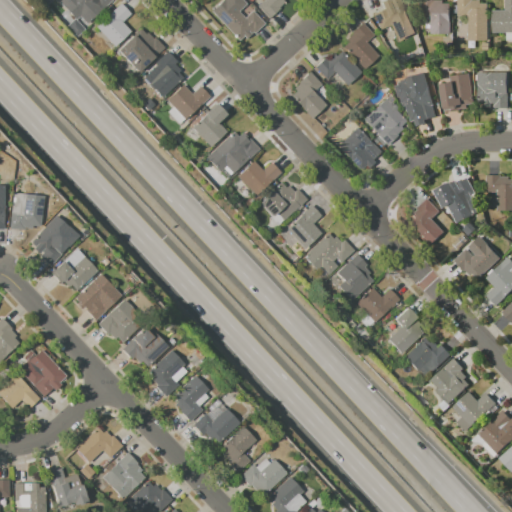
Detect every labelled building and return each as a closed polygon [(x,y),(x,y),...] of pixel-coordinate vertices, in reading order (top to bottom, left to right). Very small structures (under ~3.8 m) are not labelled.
[(83,17),(70,2),(72,0),(116,0),(104,12),(96,4),(83,17)] [(267,0),(286,0),(285,1),(287,3),(281,9),(282,10),(271,20),(260,8),(268,1),(267,0)] [(423,17),(422,0),(437,0),(437,2),(445,1),(445,5),(453,5),(453,36),(433,36),(433,17),(423,17)] [(460,17),(460,0),(474,0),(474,2),(482,2),(482,5),(490,5),(490,42),(470,42),(470,17),(460,17)] [(508,0),(511,0),(511,42),(509,42),(509,34),(495,34),(495,12),(508,12),(508,0)] [(220,20),(234,6),(236,8),(243,1),(253,12),(246,19),(247,20),(255,13),(267,25),(256,35),(254,34),(248,40),(246,37),(241,42),(220,20)] [(123,5),(133,16),(124,24),(133,33),(117,48),(98,29),(123,5)] [(418,35),(400,43),(392,27),(383,31),(376,16),(389,10),(389,11),(396,7),(398,10),(405,7),(418,35)] [(364,25),(376,37),(368,44),(381,57),(367,71),(345,49),(351,43),(349,41),(355,36),(354,35),(364,25)] [(157,39),(167,50),(140,74),(120,52),(136,37),(142,31),(143,32),(143,31),(148,36),(150,34),(155,40),(157,39)] [(169,53),(179,64),(177,66),(183,72),(180,74),(185,79),(164,99),(151,85),(152,85),(146,79),(159,67),(157,65),(169,53)] [(317,69),(327,59),(330,62),(336,56),(338,58),(343,53),(363,74),(349,87),(337,74),(329,81),(317,69)] [(312,74),(323,86),(316,93),(328,107),(314,120),(291,95),(303,84),(302,83),(312,74)] [(399,99),(395,88),(399,86),(399,85),(402,84),(401,82),(426,74),(436,106),(435,107),(438,118),(427,122),(428,125),(419,128),(417,122),(413,123),(410,114),(408,115),(406,108),(404,108),(403,105),(402,105),(400,98),(399,99)] [(480,74),(510,74),(510,110),(496,110),(496,104),(480,105),(480,74)] [(452,78),(472,75),(476,105),(469,106),(469,110),(461,111),(462,112),(447,115),(442,86),(453,84),(452,78)] [(169,101),(185,86),(193,96),(202,88),(211,98),(181,126),(170,114),(175,109),(169,101)] [(400,137),(390,147),(388,145),(386,147),(375,136),(377,134),(366,121),(393,96),(398,102),(393,106),(394,107),(395,106),(397,106),(399,108),(399,110),(398,111),(409,123),(403,128),(405,131),(399,136),(400,137)] [(213,149),(194,129),(218,106),(228,116),(220,124),(229,133),(213,149)] [(340,147),(359,130),(374,145),(375,145),(383,154),(374,162),(376,164),(370,170),(368,167),(364,171),(361,171),(340,147)] [(252,141),(262,151),(249,163),(248,162),(230,179),(221,170),(226,166),(215,153),(236,134),(241,139),(243,137),(249,143),(252,140),(252,141)] [(273,164),(283,174),(258,197),(240,178),(256,163),(264,172),(273,164)] [(489,194),(489,177),(503,177),(503,178),(511,178),(511,212),(500,212),(500,194),(489,194)] [(476,216),(459,225),(445,198),(452,194),(450,191),(458,187),(457,186),(470,180),(478,195),(468,199),(476,216)] [(300,192),(308,201),(280,227),(273,219),(275,218),(262,204),(283,184),(288,190),(291,187),(296,193),(299,191),(300,192)] [(43,229),(36,228),(35,231),(27,230),(26,232),(13,231),(16,195),(46,198),(43,229)] [(411,224),(416,220),(414,217),(420,212),(419,210),(430,200),(442,214),(435,220),(447,234),(431,248),(411,224)] [(314,208),(323,218),(315,226),(323,235),(307,250),(299,242),(294,247),(283,236),(314,208)] [(69,234),(56,248),(64,255),(52,268),(42,259),(44,257),(37,251),(40,249),(34,243),(55,221),(69,234)] [(347,242),(356,252),(343,264),(339,259),(335,263),(339,268),(330,276),(323,268),(319,272),(308,260),(312,257),(310,255),(331,235),(335,240),(338,238),(344,244),(347,242)] [(460,251),(455,246),(465,237),(470,242),(460,251)] [(471,249),(483,238),(490,246),(503,260),(480,281),(475,276),(473,278),(467,272),(466,273),(457,263),(469,251),(476,258),(478,257),(471,249)] [(72,257),(79,251),(100,273),(79,292),(74,287),(73,288),(71,289),(66,283),(63,285),(53,275),(56,272),(72,257)] [(282,257),(287,251),(295,259),(289,265),(282,257)] [(359,256),(369,266),(366,269),(372,275),(370,277),(375,283),(353,302),(343,290),(340,288),(346,283),(339,275),(359,256)] [(511,259),(511,294),(499,307),(489,297),(498,289),(489,280),(511,259)] [(102,276),(116,290),(103,302),(110,310),(97,322),(88,312),(88,311),(83,305),(85,303),(80,297),(102,276)] [(392,291),(401,301),(392,310),(393,311),(390,313),(389,312),(376,324),(376,323),(368,330),(361,322),(368,316),(358,305),(374,290),(383,299),(392,291)] [(125,345),(119,339),(117,341),(111,335),(110,336),(100,326),(126,301),(147,322),(125,345)] [(404,355),(390,341),(403,329),(397,321),(409,309),(419,319),(417,321),(423,327),(421,329),(426,334),(404,355)] [(0,365),(0,323),(4,320),(14,331),(13,332),(18,337),(16,340),(21,345),(0,365)] [(134,361),(124,351),(147,330),(154,337),(157,334),(170,349),(150,368),(144,363),(142,365),(136,359),(134,361)] [(428,379),(421,372),(420,373),(406,359),(427,339),(432,344),(435,342),(441,348),(443,346),(453,356),(428,379)] [(64,374),(59,379),(61,382),(55,388),(56,389),(46,399),(34,386),(42,379),(29,365),(43,352),(64,374)] [(181,386),(168,399),(158,388),(160,387),(154,381),(156,379),(151,373),(173,352),(187,366),(183,370),(187,375),(178,383),(181,386)] [(456,360),(466,370),(463,373),(469,379),(466,381),(472,386),(451,406),(452,407),(446,413),(441,407),(447,402),(438,392),(440,390),(439,388),(437,390),(433,386),(435,384),(433,382),(456,360)] [(41,401),(31,410),(23,402),(14,411),(0,396),(0,392),(18,376),(41,401)] [(197,377),(210,391),(206,395),(210,399),(201,408),(205,412),(192,423),(183,413),(183,412),(178,406),(180,404),(175,398),(197,377)] [(489,395),(498,405),(468,433),(459,424),(465,419),(455,408),(471,393),(480,403),(489,395)] [(195,429),(207,417),(208,418),(213,414),(210,412),(219,403),(241,426),(220,446),(215,441),(213,443),(207,437),(204,439),(195,429)] [(504,412),(511,420),(511,426),(507,431),(511,436),(511,443),(497,458),(478,440),(504,412)] [(245,428),(258,442),(244,454),(252,462),(239,474),(229,464),(231,463),(225,457),(227,455),(222,449),(245,428)] [(90,465),(77,450),(100,429),(104,435),(107,432),(112,439),(114,437),(124,448),(111,460),(104,452),(90,465)] [(511,471),(501,460),(511,449),(511,471)] [(104,479),(129,454),(139,465),(139,466),(144,471),(141,474),(146,479),(143,482),(133,492),(134,492),(125,500),(104,479)] [(276,461),(289,475),(264,499),(254,487),(252,489),(242,478),(255,466),(258,469),(267,460),(272,465),(276,461)] [(81,472),(88,466),(96,474),(89,481),(81,472)] [(76,476),(78,475),(81,486),(83,486),(89,502),(76,506),(75,506),(75,504),(59,508),(53,488),(48,474),(63,469),(66,479),(76,476)] [(271,498),(292,479),(305,493),(302,496),(309,504),(300,511),(279,511),(274,506),(276,504),(271,498)] [(10,499),(0,499),(0,482),(10,482),(10,499)] [(164,490),(174,501),(162,511),(160,511),(154,506),(146,511),(134,511),(126,504),(149,483),(154,488),(156,486),(162,492),(164,490)] [(48,511),(20,511),(22,509),(21,502),(18,502),(17,486),(41,485),(42,489),(48,489),(48,511)]
